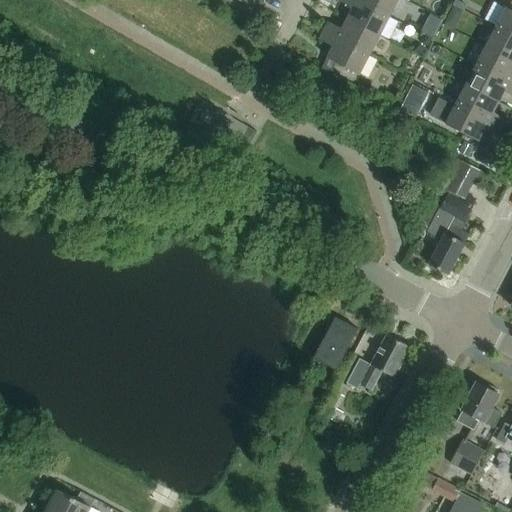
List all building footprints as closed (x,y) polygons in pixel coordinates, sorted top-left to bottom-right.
[(400,21),(390,16),(358,0),(340,0),(340,1),(354,9),(348,19),(380,36),(390,41),(400,21)] [(358,0),(390,16),(398,0),(358,0)] [(511,35),(511,10),(507,8),(497,28),(511,35)] [(370,55),(380,36),(348,19),(343,30),(329,22),(324,31),(370,55)] [(511,35),(497,28),(487,47),(511,60),(511,35)] [(360,75),(370,55),(324,31),(320,40),(334,47),(328,58),(360,75)] [(420,45),(415,52),(422,57),(427,51),(420,45)] [(511,60),(487,47),(477,66),(511,84),(511,60)] [(511,95),(511,84),(477,66),(467,85),(499,102),(505,92),(511,95)] [(493,113),(499,102),(467,85),(457,105),(503,128),(507,120),(493,113)] [(408,95),(401,109),(412,115),(420,101),(408,95)] [(441,98),(431,116),(447,124),(457,106),(441,98)] [(243,159),(261,130),(215,100),(199,124),(201,125),(198,130),(243,159)] [(499,137),(503,128),(457,105),(457,106),(447,124),(479,141),(485,130),(499,137)] [(472,185),(480,171),(461,161),(446,190),(465,200),(472,185)] [(480,171),(472,185),(479,189),(486,175),(480,171)] [(429,263),(432,265),(449,274),(465,244),(464,243),(468,235),(460,230),(472,207),(449,194),(441,209),(440,208),(427,231),(442,239),(429,263)] [(334,376),(356,334),(334,323),(312,365),(334,376)] [(394,378),(410,348),(387,336),(372,366),(360,359),(349,379),(371,391),(382,372),(394,378)] [(492,407),(499,394),(497,393),(499,390),(487,385),(486,387),(476,383),(470,394),(466,392),(458,408),(463,411),(457,422),(474,431),(480,419),(495,427),(503,413),(492,407)] [(322,415),(338,424),(344,414),(338,411),(345,398),(340,396),(333,409),(327,406),(322,415)] [(511,439),(511,426),(505,423),(496,440),(505,445),(508,438),(511,439)] [(483,451),(463,440),(450,464),(469,475),(483,451)] [(434,491),(443,496),(449,485),(440,481),(434,491)] [(455,502),(460,491),(449,485),(443,496),(455,502)] [(46,511),(90,511),(92,509),(78,501),(58,490),(46,511)] [(455,502),(449,511),(480,511),(485,504),(460,491),(455,502)] [(83,493),(78,501),(92,509),(97,501),(83,493)]
